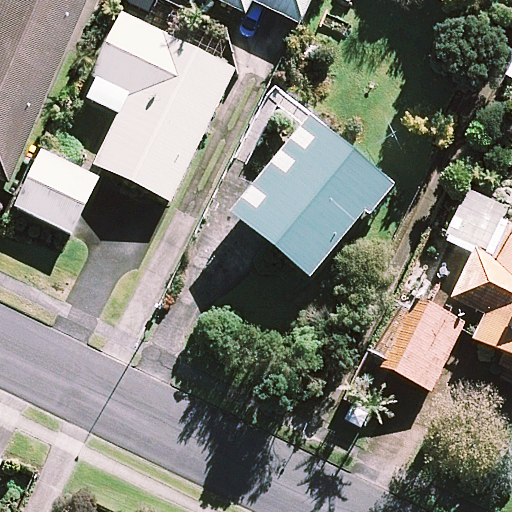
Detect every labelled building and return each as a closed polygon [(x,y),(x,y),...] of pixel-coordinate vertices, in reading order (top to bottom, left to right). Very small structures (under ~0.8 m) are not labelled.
[(0,0),(0,181),(12,187),(83,22),(89,25),(99,0),(0,0)] [(212,0),(245,16),(251,3),(299,27),(311,0),(212,0)] [(235,73),(123,18),(93,79),(130,98),(96,167),(170,204),(235,73)] [(391,189),(313,123),(232,218),(310,284),(391,189)] [(99,180),(42,156),(20,208),(78,232),(99,180)] [(511,226),(511,222),(511,209),(466,186),(441,238),(475,255),(452,302),(486,318),(474,342),(511,360),(511,226)] [(462,327),(405,299),(372,363),(428,392),(462,327)]
